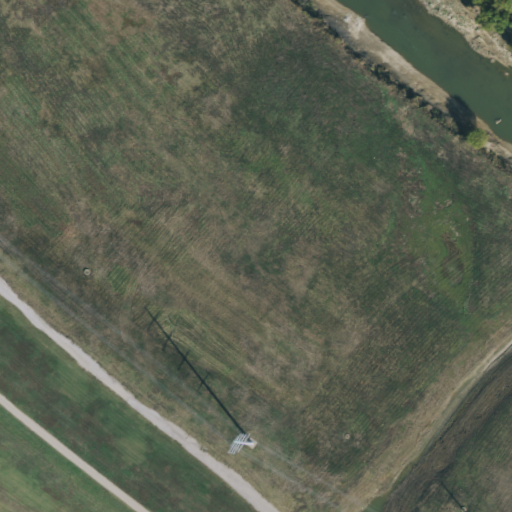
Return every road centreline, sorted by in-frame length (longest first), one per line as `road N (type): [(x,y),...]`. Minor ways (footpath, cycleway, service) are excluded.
road 1 (track): [(272,511),(0,282)]
road 2 (track): [(145,511),(0,397)]
